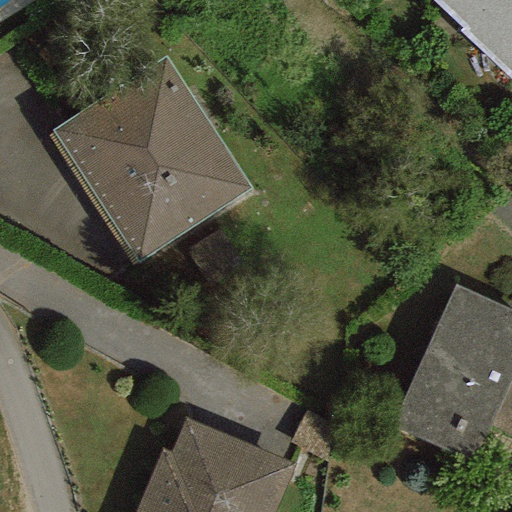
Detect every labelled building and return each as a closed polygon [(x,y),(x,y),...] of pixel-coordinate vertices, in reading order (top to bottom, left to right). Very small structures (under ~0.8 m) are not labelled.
[(511,0),(432,0),(432,1),(462,29),(459,32),(511,81),(511,80),(511,0)] [(250,189),(163,57),(50,131),(137,263),(250,189)] [(511,312),(456,286),(390,427),(468,463),(486,428),(511,370),(511,312)] [(511,370),(486,428),(511,439),(511,370)] [(273,511),(293,465),(184,419),(169,453),(161,450),(134,511),(273,511)]
